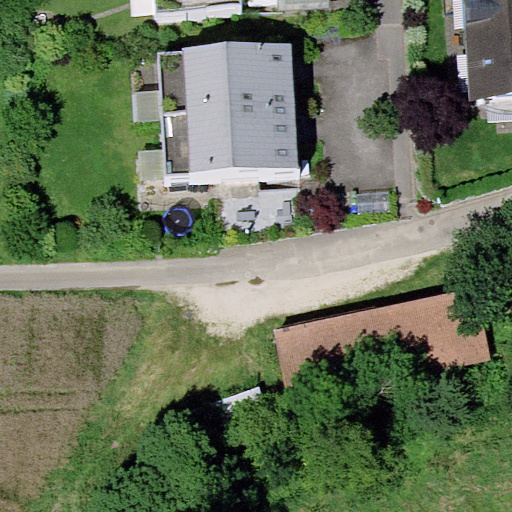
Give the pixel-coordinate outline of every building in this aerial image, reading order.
[(152,0),(154,23),(247,18),(246,6),(280,4),(279,0),(152,0)] [(511,0),(464,0),(471,97),(511,93),(511,0)] [(291,54),(161,63),(165,127),(295,118),(291,54)] [(295,118),(165,127),(168,187),(299,178),(295,118)] [(484,291),(280,339),(292,404),(500,353),(484,291)]
